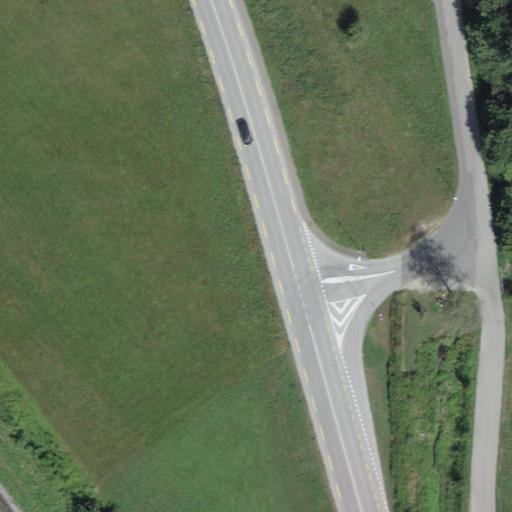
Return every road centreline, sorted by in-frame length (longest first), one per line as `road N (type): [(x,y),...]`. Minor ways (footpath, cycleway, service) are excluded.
road 1 (primary): [(297,286),(232,66),(203,0)]
road 2 (unclassified): [(481,511),(493,328),(480,266),(461,234)]
road 3 (unclassified): [(461,234),(470,181),(445,0)]
road 4 (unclassified): [(329,397),(358,320),(395,273)]
